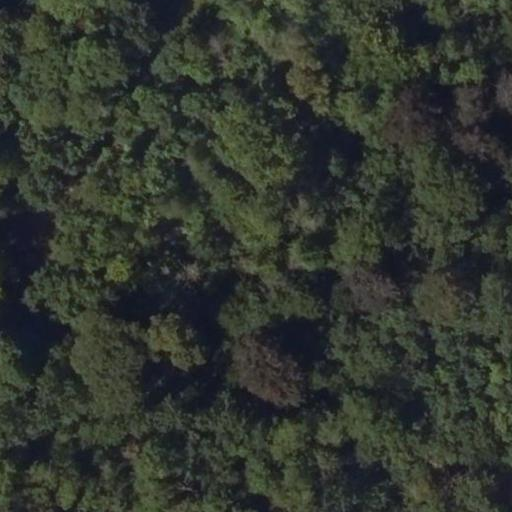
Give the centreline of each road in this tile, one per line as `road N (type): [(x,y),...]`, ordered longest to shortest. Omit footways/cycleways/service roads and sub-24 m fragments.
road 1 (track): [(204,0),(50,262)]
road 2 (track): [(0,237),(50,262),(0,383)]
